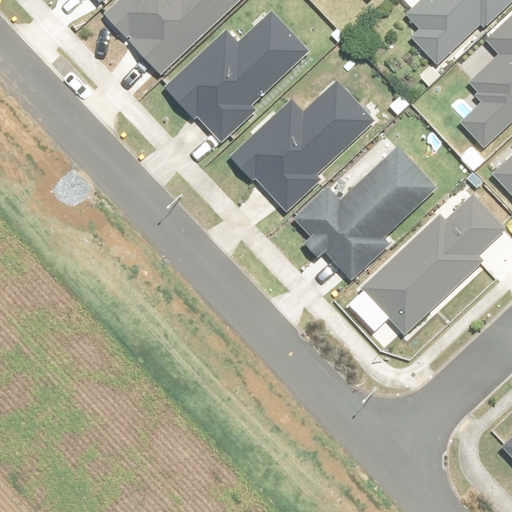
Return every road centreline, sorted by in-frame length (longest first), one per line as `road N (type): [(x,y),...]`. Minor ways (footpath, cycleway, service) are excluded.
road 1 (residential): [(383,455),(0,49)]
road 2 (residential): [(511,334),(383,455)]
